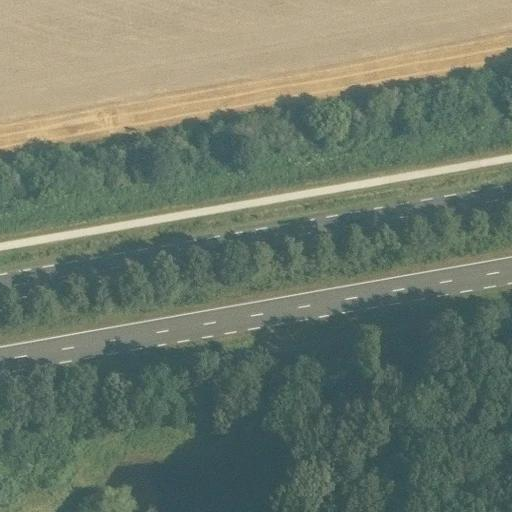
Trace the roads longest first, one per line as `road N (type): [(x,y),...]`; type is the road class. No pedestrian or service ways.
road 1 (primary): [(511,196),(0,287)]
road 2 (primary): [(0,360),(511,270)]
